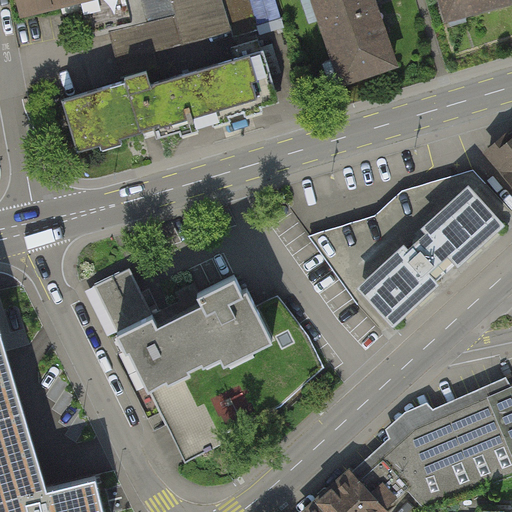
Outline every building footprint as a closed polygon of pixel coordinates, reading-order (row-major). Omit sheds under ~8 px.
[(19,0),(24,18),(80,3),(89,0),(19,0)] [(89,0),(80,3),(90,38),(107,33),(122,84),(157,74),(159,82),(194,72),(172,0),(89,0)] [(172,0),(194,72),(261,53),(245,0),(172,0)] [(381,0),(316,0),(345,86),(404,67),(381,0)] [(511,0),(444,0),(450,21),(511,4),(511,0)] [(122,84),(71,99),(89,160),(287,102),(272,49),(261,53),(194,72),(159,82),(157,74),(122,84)] [(511,136),(490,156),(511,180),(511,136)] [(360,305),(383,331),(511,213),(511,210),(474,171),(464,181),(458,176),(392,234),(376,217),(310,237),(360,305)] [(134,269),(96,287),(167,426),(177,422),(196,459),(225,443),(222,437),(281,407),(324,367),(309,335),(286,305),(263,315),(247,287),(242,290),(235,275),(199,294),(204,308),(163,328),(134,269)] [(0,511),(105,511),(97,475),(39,489),(0,353),(0,337),(4,336),(0,323),(0,511)] [(306,511),(381,511),(408,489),(425,505),(511,472),(511,387),(418,427),(360,482),(351,473),(306,511)]
